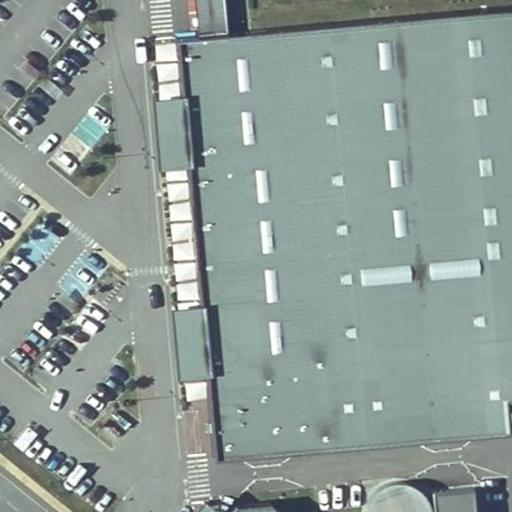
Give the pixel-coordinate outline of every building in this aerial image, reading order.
[(192,0),(193,24),(223,23),(222,0),(192,0)] [(511,100),(504,14),(151,47),(157,106),(163,175),(176,314),(182,384),(190,470),(478,443),(476,410),(511,406),(511,100)] [(97,105),(56,154),(70,165),(82,150),(85,152),(113,118),(97,105)] [(126,109),(133,178),(163,175),(157,106),(126,109)] [(38,268),(66,230),(43,213),(15,251),(38,268)] [(60,281),(80,298),(110,264),(90,246),(60,281)] [(176,314),(146,318),(152,387),(182,384),(176,314)] [(475,511),(472,484),(425,489),(424,480),(368,486),(371,511),(475,511)]
